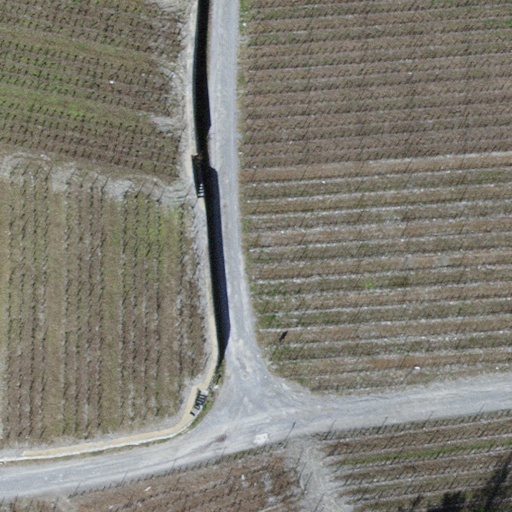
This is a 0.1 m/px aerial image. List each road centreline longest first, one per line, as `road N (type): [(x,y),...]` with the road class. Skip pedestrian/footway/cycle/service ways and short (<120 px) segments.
road 1 (track): [(511,397),(255,430),(165,457),(0,488)]
road 2 (track): [(223,0),(230,282),(255,430)]
